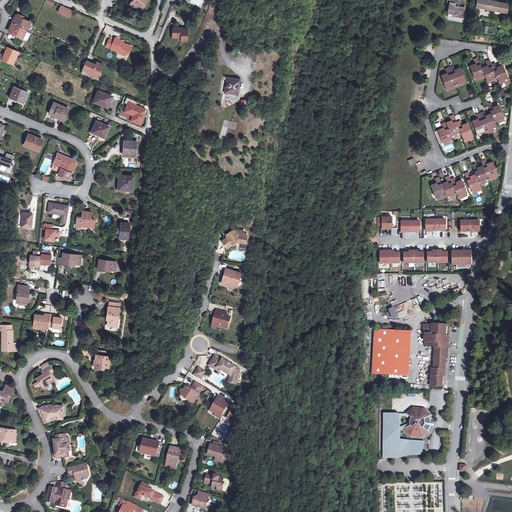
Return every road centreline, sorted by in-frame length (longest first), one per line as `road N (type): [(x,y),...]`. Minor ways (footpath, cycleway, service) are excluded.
road 1 (residential): [(489,240),(469,301),(453,511)]
road 2 (residential): [(47,464),(21,381),(34,358),(71,361),(105,411),(131,421)]
road 3 (residential): [(60,0),(152,41),(146,139)]
road 4 (residential): [(0,110),(87,152),(92,173),(83,192),(31,184)]
road 5 (residential): [(131,421),(192,340),(219,258)]
road 6 (residential): [(511,149),(492,146),(442,161),(427,122),(439,55)]
road 7 (residential): [(131,421),(198,443),(173,511)]
